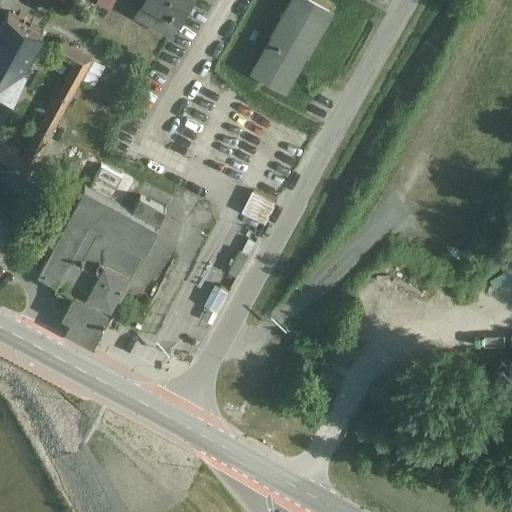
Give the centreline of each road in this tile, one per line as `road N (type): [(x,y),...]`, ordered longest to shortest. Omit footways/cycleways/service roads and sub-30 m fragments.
road 1 (unclassified): [(176,422),(413,0)]
road 2 (unknown): [(309,494),(511,483)]
road 3 (tertiary): [(36,346),(176,422)]
road 4 (unclassified): [(0,238),(42,305),(36,346)]
